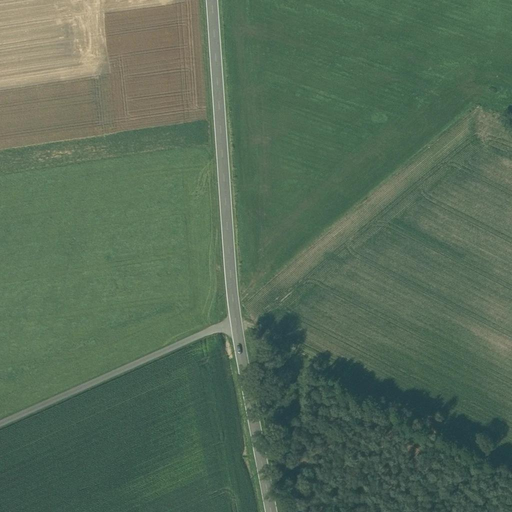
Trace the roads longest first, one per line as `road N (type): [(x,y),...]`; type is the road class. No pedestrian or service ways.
road 1 (secondary): [(211,0),(234,319),(271,511)]
road 2 (track): [(511,459),(234,319)]
